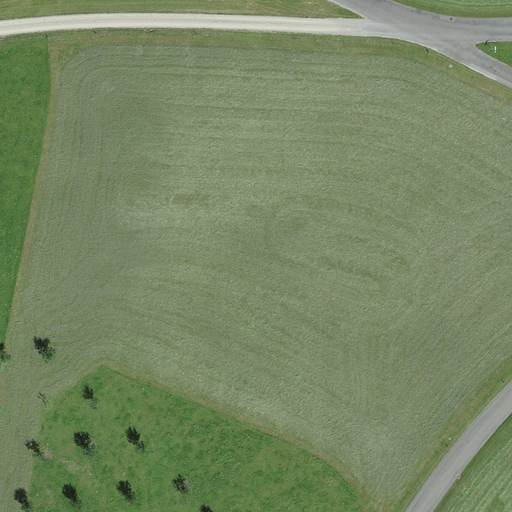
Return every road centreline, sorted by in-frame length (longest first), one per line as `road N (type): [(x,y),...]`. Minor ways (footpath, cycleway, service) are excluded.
road 1 (track): [(421,29),(0,28)]
road 2 (unclassified): [(511,398),(423,511)]
